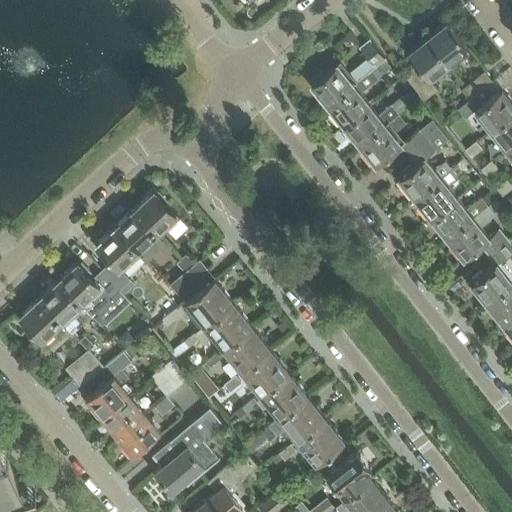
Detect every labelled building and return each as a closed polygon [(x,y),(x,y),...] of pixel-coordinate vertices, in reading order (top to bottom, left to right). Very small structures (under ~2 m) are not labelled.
[(428,34),(450,61),(470,45),(449,18),(428,34)] [(430,77),(450,61),(428,34),(408,50),(417,61),(405,71),(425,97),(438,87),(430,77)] [(371,69),(384,59),(386,57),(370,38),(360,46),(368,56),(350,70),(341,59),(324,71),(322,69),(312,77),(314,79),(311,82),(327,102),(371,69)] [(360,91),(390,66),(384,59),(371,69),(327,102),(343,122),(369,102),(360,91)] [(471,96),(493,78),(486,69),(463,86),(471,96)] [(490,128),(511,109),(511,97),(502,86),(500,87),(493,78),(471,96),(478,105),(475,108),(490,128)] [(360,143),(398,112),(416,98),(409,88),(378,113),(369,102),(343,122),(360,143)] [(506,147),(511,142),(511,109),(490,128),(506,147)] [(408,152),(440,128),(432,118),(418,129),(405,139),(397,129),(406,122),(398,112),(360,143),(375,162),(378,160),(380,163),(390,155),(388,153),(400,143),(408,152)] [(452,167),(446,159),(435,168),(425,156),(448,138),(440,128),(408,152),(415,161),(410,165),(409,163),(399,170),(401,173),(398,175),(414,196),(452,167)] [(482,147),(476,139),(465,148),(471,156),(482,147)] [(498,166),(492,159),(481,167),(487,175),(498,166)] [(457,196),(448,185),(459,176),(458,175),(464,171),(457,162),(452,167),(414,196),(430,216),(457,196)] [(511,186),(511,184),(507,178),(496,186),(502,195),(511,186)] [(488,203),(497,196),(491,189),(478,199),(477,198),(466,207),(457,196),(430,216),(446,236),(488,203)] [(153,190),(133,208),(159,236),(166,229),(174,238),(187,226),(165,203),(168,200),(158,190),(155,192),(153,190)] [(489,236),(480,225),(491,217),(490,215),(495,211),(488,203),(446,236),(462,256),(465,254),(467,256),(477,248),(475,246),(480,242),(488,252),(507,237),(499,227),(489,236)] [(166,242),(159,236),(133,208),(114,226),(140,253),(147,260),(166,242)] [(122,271),(140,253),(114,226),(95,244),(97,246),(96,248),(106,258),(108,257),(111,261),(102,269),(125,293),(134,284),(122,271)] [(511,269),(506,273),(497,262),(511,249),(511,243),(507,237),(488,252),(495,261),(483,271),(481,269),(472,277),(474,278),(471,281),(487,302),(511,282),(511,269)] [(194,263),(185,253),(180,258),(189,267),(194,263)] [(183,271),(189,267),(180,258),(175,262),(183,271)] [(177,292),(207,268),(199,259),(194,263),(189,267),(183,271),(167,284),(176,293),(177,292)] [(57,279),(83,307),(102,326),(131,299),(125,293),(102,269),(93,278),(89,274),(92,272),(82,261),(79,263),(77,261),(57,279)] [(185,301),(214,278),(207,268),(177,292),(185,301)] [(204,324),(233,301),(214,278),(185,301),(162,320),(166,324),(180,313),(183,316),(187,317),(195,311),(204,323),(204,324)] [(77,313),(83,307),(57,279),(38,296),(72,332),(84,320),(77,313)] [(511,313),(511,282),(487,302),(503,321),(511,313)] [(51,351),(72,332),(38,296),(18,315),(21,317),(19,319),(29,330),(31,328),(51,351)] [(223,347),(251,324),(233,301),(204,324),(204,323),(170,350),(175,357),(200,337),(203,342),(213,334),(223,347)] [(511,313),(503,321),(511,332),(511,313)] [(241,370),(270,347),(251,324),(223,347),(241,370)] [(89,350),(94,346),(84,336),(79,340),(89,350)] [(260,393),(288,370),(270,347),(241,370),(260,393)] [(73,375),(96,358),(89,350),(84,354),(67,368),(73,375)] [(101,415),(128,392),(121,383),(129,376),(121,368),(132,360),(123,350),(104,366),(81,385),(88,393),(85,395),(101,415)] [(218,350),(207,359),(212,365),(223,356),(218,350)] [(104,366),(96,358),(73,375),(81,385),(104,366)] [(160,366),(176,385),(186,377),(170,358),(160,366)] [(166,393),(176,385),(160,366),(151,374),(166,393)] [(278,416),(307,393),(288,370),(260,393),(278,416)] [(225,383),(230,388),(241,380),(236,374),(225,383)] [(116,433),(144,410),(128,392),(101,415),(116,433)] [(296,439),(325,416),(307,393),(278,416),(279,416),(245,442),(251,449),(266,437),(268,440),(286,426),(296,439)] [(239,418),(248,411),(259,402),(254,397),(235,413),(239,418)] [(151,453),(161,465),(154,471),(172,492),(185,481),(187,484),(219,457),(206,442),(206,441),(225,425),(210,406),(190,423),(189,422),(151,453)] [(144,410),(116,433),(132,452),(159,429),(144,410)] [(325,416),(296,439),(316,463),(344,440),(325,416)] [(0,507),(23,495),(25,494),(8,459),(6,455),(0,442),(0,507)] [(280,451),(280,452),(285,458),(296,449),(291,443),(280,451)] [(344,497),(372,476),(368,470),(371,467),(357,449),(326,474),(344,497)] [(339,449),(329,457),(333,463),(344,455),(339,449)] [(235,511),(236,511),(235,511),(249,511),(232,491),(238,486),(236,482),(257,464),(246,451),(228,466),(227,465),(207,481),(214,490),(189,511),(190,511),(189,511),(235,511)] [(396,471),(402,466),(397,459),(390,464),(396,471)] [(355,511),(374,511),(391,500),(372,476),(344,497),(355,511)] [(273,511),(288,499),(279,488),(259,505),(264,511),(273,511)] [(327,511),(334,507),(327,498),(310,511),(327,511)] [(400,511),(391,500),(374,511),(400,511)] [(410,508),(412,511),(418,511),(423,509),(417,501),(410,508)]
